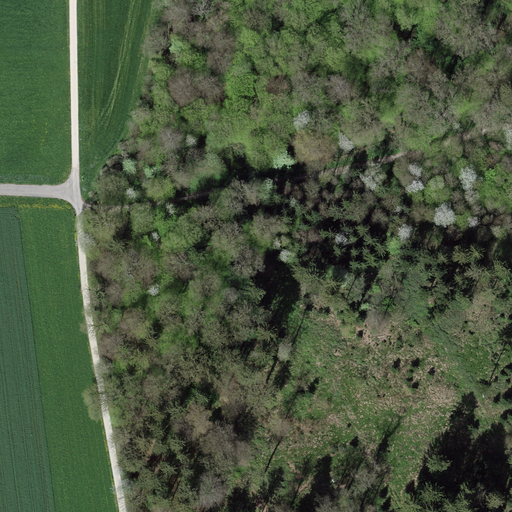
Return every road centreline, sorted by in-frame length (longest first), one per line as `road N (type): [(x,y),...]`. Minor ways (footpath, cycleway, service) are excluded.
road 1 (track): [(74,193),(100,208),(138,206),(377,161),(511,119)]
road 2 (track): [(123,511),(74,193)]
road 3 (track): [(74,193),(73,0)]
